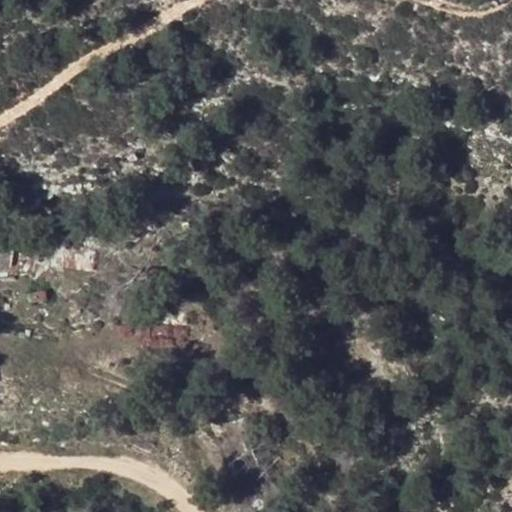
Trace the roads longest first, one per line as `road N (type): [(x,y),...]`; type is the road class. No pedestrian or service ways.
road 1 (track): [(192,0),(0,111)]
road 2 (track): [(195,511),(151,468),(0,457)]
